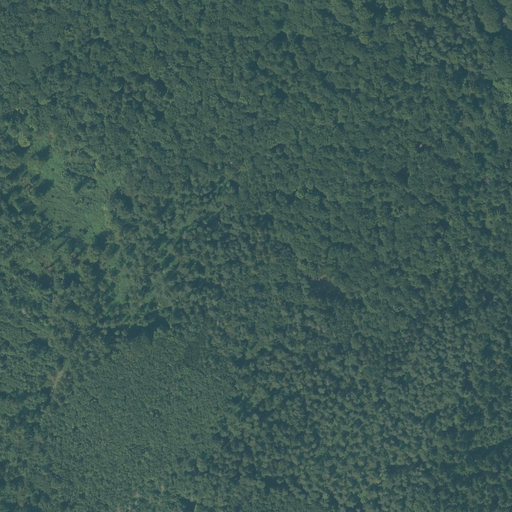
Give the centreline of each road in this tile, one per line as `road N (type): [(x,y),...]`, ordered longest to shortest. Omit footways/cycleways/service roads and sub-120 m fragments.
road 1 (track): [(6,492),(202,0)]
road 2 (track): [(508,78),(153,0)]
road 3 (track): [(408,511),(511,258)]
